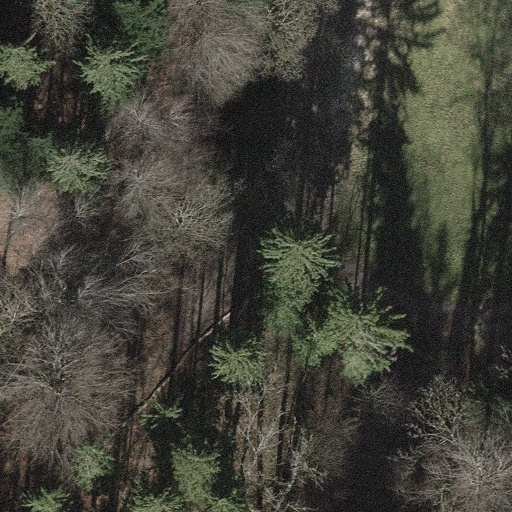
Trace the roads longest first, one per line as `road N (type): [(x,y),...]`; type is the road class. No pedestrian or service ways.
road 1 (track): [(511,320),(434,325),(352,302),(303,241),(291,172),(335,0)]
road 2 (track): [(291,172),(166,345),(4,511)]
